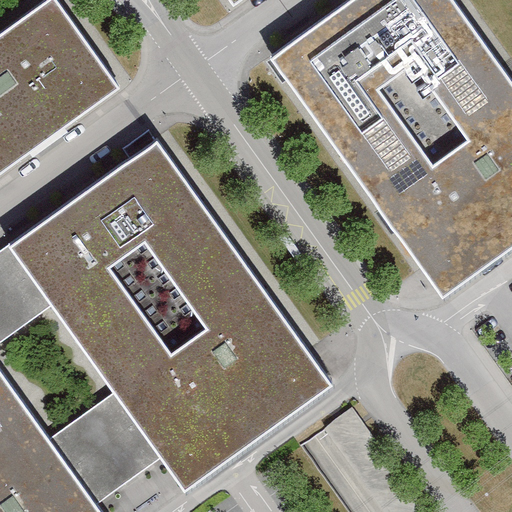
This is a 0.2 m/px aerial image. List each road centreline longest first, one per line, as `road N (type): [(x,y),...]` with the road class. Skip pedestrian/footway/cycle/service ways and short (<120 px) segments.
road 1 (residential): [(198,71),(382,328)]
road 2 (unclassified): [(0,214),(198,71)]
road 3 (unclassified): [(370,374),(181,511)]
road 4 (unclassified): [(511,426),(435,331),(413,323),(382,328)]
road 5 (unclassified): [(370,374),(462,511)]
road 6 (unclassified): [(198,71),(297,0)]
